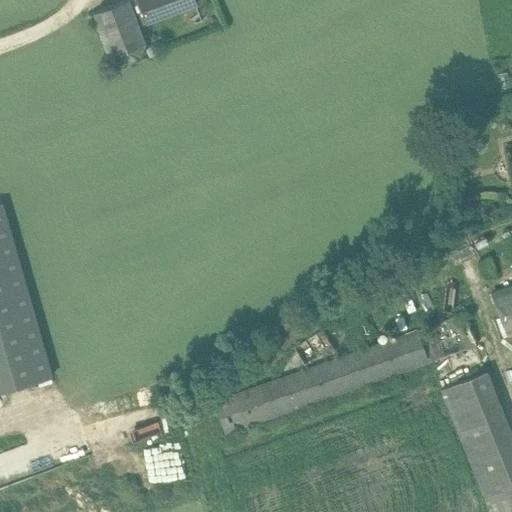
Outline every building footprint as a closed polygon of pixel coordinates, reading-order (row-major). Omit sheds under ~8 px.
[(147,23),(137,0),(125,0),(93,12),(110,56),(123,62),(136,57),(142,43),(136,27),(147,23)] [(196,4),(194,0),(137,0),(147,23),(196,4)] [(5,200),(0,200),(0,389),(51,376),(5,200)] [(511,285),(490,294),(506,337),(511,334),(511,285)] [(307,369),(214,402),(221,421),(225,433),(430,360),(453,352),(455,358),(465,355),(463,350),(476,346),(476,344),(472,332),(465,313),(307,369)] [(307,369),(335,351),(322,330),(294,348),(307,369)] [(507,511),(511,510),(511,435),(486,370),(439,390),(488,511),(507,511)]
